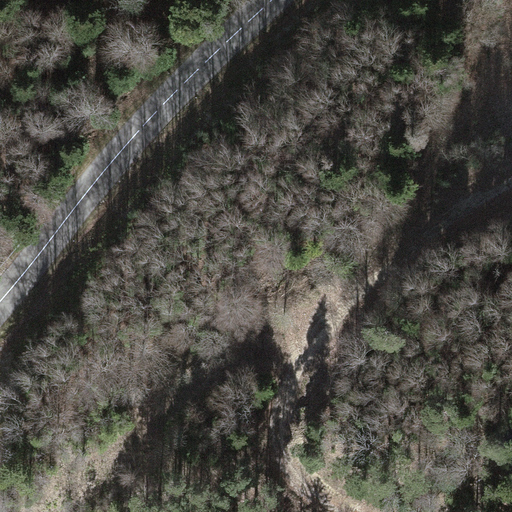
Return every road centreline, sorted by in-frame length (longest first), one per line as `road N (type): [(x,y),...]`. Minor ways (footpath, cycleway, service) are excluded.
road 1 (track): [(353,511),(305,471),(293,442),(296,364),(318,320),(511,165)]
road 2 (tertiary): [(272,0),(188,75),(0,300)]
